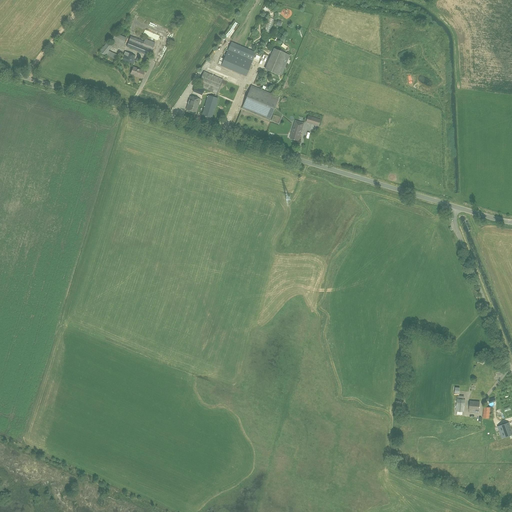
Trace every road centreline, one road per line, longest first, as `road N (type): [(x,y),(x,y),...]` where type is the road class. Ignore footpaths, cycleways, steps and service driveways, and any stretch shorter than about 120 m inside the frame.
road 1 (unclassified): [(456,207),(0,69)]
road 2 (unclassified): [(511,370),(458,232),(456,207)]
